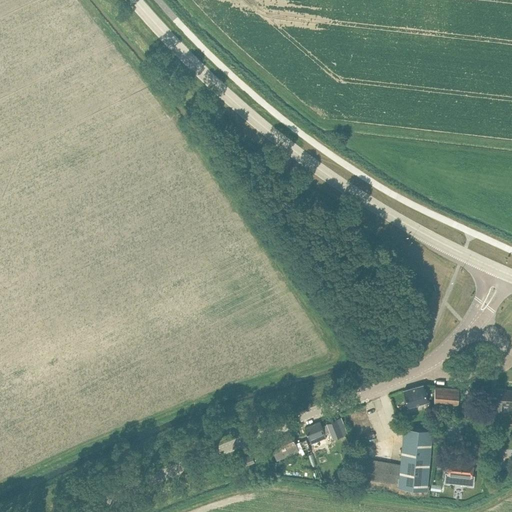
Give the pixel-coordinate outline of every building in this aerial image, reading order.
[(408,406),(428,401),(423,384),(403,390),(408,406)] [(458,404),(459,388),(435,386),(434,403),(458,404)] [(496,403),(496,404),(501,404),(511,405),(511,390),(497,389),(497,391),(496,400),(496,403)] [(328,424),(322,426),(324,430),(325,434),(330,431),(333,438),(342,434),(336,419),(327,423),(328,424)] [(311,443),(326,437),(325,434),(324,430),(322,426),(320,421),(305,427),(311,443)] [(427,489),(433,429),(405,427),(401,464),(400,483),(399,487),(427,489)] [(296,443),(292,433),(277,439),(280,448),(273,451),(277,459),(299,450),(300,454),(311,450),(306,439),(296,443)] [(242,466),(255,461),(252,453),(239,459),(242,466)] [(446,473),(445,482),(473,484),(474,476),(472,475),(473,461),(465,460),(466,457),(457,456),(457,460),(449,459),(448,473),(446,473)] [(401,464),(361,458),(358,476),(400,483),(401,464)] [(264,462),(263,472),(275,473),(276,463),(264,462)]
